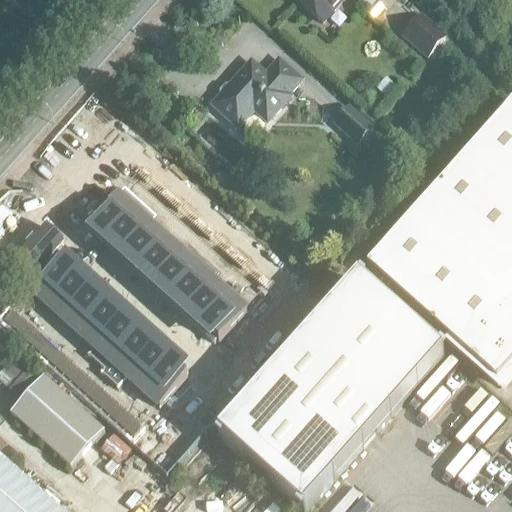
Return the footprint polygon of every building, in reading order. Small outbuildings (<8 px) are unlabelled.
[(302,0),(299,4),(323,25),(345,0),(302,0)] [(447,41),(421,18),(401,40),(427,63),(447,41)] [(213,108),(240,132),(255,116),(268,128),(294,100),(292,98),(304,84),(280,62),(266,77),(252,65),(213,108)] [(358,149),(374,131),(349,108),(333,127),(358,149)] [(511,110),(368,273),(497,388),(511,371),(511,110)] [(142,170),(136,178),(144,185),(150,177),(142,170)] [(167,192),(160,200),(168,207),(175,199),(167,192)] [(91,231),(89,234),(99,242),(104,247),(134,214),(141,207),(125,193),(118,200),(117,199),(89,230),(91,231)] [(175,199),(168,207),(176,214),(183,207),(175,199)] [(134,214),(104,247),(109,252),(120,262),(150,228),(156,221),(141,207),(134,214)] [(150,228),(120,262),(131,271),(136,276),(166,243),(151,229),(157,222),(156,221),(150,228)] [(199,221),(193,228),(201,236),(207,228),(199,221)] [(207,228),(201,236),(209,243),(215,236),(207,228)] [(28,249),(10,269),(11,271),(28,286),(31,283),(36,288),(56,267),(50,262),(64,246),(45,230),(33,243),(34,244),(28,250),(28,249)] [(166,243),(136,276),(141,281),(152,291),(182,257),(188,250),(188,249),(181,256),(166,243)] [(182,257),(152,291),(163,300),(168,305),(198,272),(204,264),(188,250),(182,257)] [(231,250),(225,257),(233,265),(239,257),(231,250)] [(239,257),(233,265),(241,272),(247,265),(239,257)] [(36,288),(30,295),(31,296),(47,310),(77,277),(72,272),(62,263),(60,266),(58,264),(56,267),(36,288)] [(198,272),(168,305),(173,310),(184,320),(214,286),(221,279),(204,264),(198,272)] [(77,277),(47,310),(63,325),(93,291),(82,281),(77,277)] [(214,286),(184,320),(195,329),(200,334),(230,300),(215,287),(221,279),(214,286)] [(263,279),(256,287),(265,295),(272,287),(263,279)] [(341,306),(219,442),(297,511),(310,511),(444,362),(359,285),(341,306)] [(93,291),(63,325),(79,339),(109,306),(104,301),(93,291)] [(230,300),(200,334),(205,339),(215,347),(217,345),(219,347),(247,316),(247,315),(230,300)] [(109,306),(79,339),(94,353),(88,360),(89,361),(125,320),(114,310),(109,306)] [(9,317),(2,325),(10,332),(17,324),(9,317)] [(125,320),(89,361),(104,375),(101,378),(102,379),(141,335),(136,330),(125,320)] [(141,335),(102,379),(118,393),(157,349),(146,339),(141,335)] [(34,340),(27,347),(35,354),(42,347),(34,340)] [(42,347),(35,354),(43,362),(50,354),(42,347)] [(157,349),(118,393),(118,394),(128,383),(143,397),(173,364),(168,359),(157,349)] [(173,364),(143,397),(160,412),(188,381),(186,379),(188,377),(178,368),(173,364)] [(66,368),(59,376),(67,383),(74,376),(66,368)] [(74,376),(67,383),(76,390),(82,383),(74,376)] [(71,471),(105,433),(45,379),(11,417),(71,471)] [(98,397),(92,405),(100,412),(107,405),(98,397)] [(107,405),(100,412),(108,419),(115,412),(107,405)] [(132,427),(125,435),(133,442),(140,434),(132,427)] [(511,463),(502,476),(511,484),(511,442),(503,454),(511,460),(511,463)] [(0,511),(59,511),(0,458),(0,511)]
